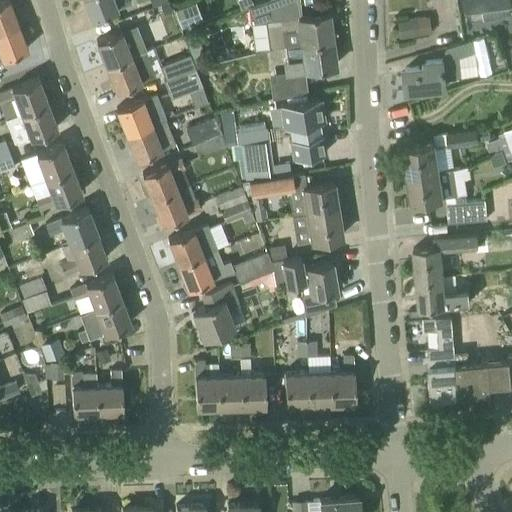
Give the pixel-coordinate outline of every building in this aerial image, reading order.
[(9,0),(0,0),(0,29),(18,23),(9,0)] [(85,0),(92,17),(131,2),(129,0),(85,0)] [(329,11),(282,17),(279,0),(264,0),(259,2),(248,5),(250,23),(266,21),(270,48),(285,45),(332,38),(329,11)] [(482,8),(511,4),(510,0),(465,0),(467,6),(481,4),(482,8)] [(191,5),(177,11),(182,25),(197,20),(191,5)] [(429,16),(399,21),(402,37),(432,32),(429,16)] [(0,58),(28,48),(18,23),(0,29),(0,58)] [(107,65),(143,50),(137,35),(139,34),(135,24),(96,39),(107,65)] [(284,71),(288,71),(336,65),(332,38),(285,45),(287,58),(282,59),(284,71)] [(445,85),(445,79),(462,78),(462,77),(458,55),(475,53),(471,39),(447,46),(450,57),(445,59),(424,61),(425,66),(405,68),(405,72),(402,73),(403,86),(407,85),(407,89),(434,86),(434,83),(444,82),(444,85),(445,85)] [(143,50),(107,65),(116,90),(155,74),(145,50),(143,50)] [(204,50),(192,55),(196,65),(208,60),(204,50)] [(160,64),(166,79),(195,67),(189,53),(160,64)] [(195,67),(166,79),(164,80),(171,97),(202,85),(195,67)] [(0,103),(6,118),(21,112),(48,102),(38,77),(0,91),(0,103)] [(291,94),(289,78),(270,80),(272,98),(291,94)] [(127,133),(164,118),(166,117),(156,91),(117,107),(127,133)] [(318,121),(324,120),(320,96),(281,102),(285,126),(291,125),(292,137),(290,138),(294,157),(325,152),(322,132),(320,133),(318,121)] [(48,102),(21,112),(6,118),(11,133),(15,143),(57,127),(48,102)] [(185,127),(192,144),(194,143),(221,132),(214,115),(185,127)] [(136,157),(175,142),(172,134),(170,133),(164,118),(127,133),(136,157)] [(270,139),(268,126),(266,126),(238,131),(237,131),(238,143),(240,142),(270,139)] [(477,128),(447,132),(449,146),(479,142),(477,128)] [(511,128),(499,134),(500,139),(511,134),(511,128)] [(225,143),(221,132),(194,143),(198,154),(225,143)] [(511,134),(500,139),(488,143),(492,153),(501,150),(506,161),(511,158),(511,134)] [(0,157),(10,153),(5,138),(0,140),(0,157)] [(244,180),(248,179),(274,174),(273,167),(272,161),(270,139),(240,142),(241,148),(244,180)] [(63,142),(21,158),(25,168),(31,183),(45,177),(73,167),(63,142)] [(403,147),(408,174),(440,169),(435,142),(403,147)] [(0,170),(14,164),(10,153),(0,157),(0,170)] [(189,184),(183,168),(185,168),(181,157),(142,172),(153,198),(189,184)] [(273,167),(274,174),(289,172),(288,164),(273,167)] [(412,202),(465,193),(463,178),(469,177),(467,165),(440,169),(408,174),(412,202)] [(73,167),(45,177),(51,192),(36,198),(40,208),(82,192),(73,167)] [(289,172),(274,174),(248,179),(248,181),(250,194),(288,188),(297,186),(295,171),(289,172)] [(334,180),(302,185),(306,212),(338,207),(334,180)] [(162,222),(201,207),(197,198),(195,199),(189,184),(153,198),(162,222)] [(221,208),(247,198),(242,185),(215,195),(221,208)] [(255,219),(263,218),(259,197),(251,199),(255,219)] [(251,209),(247,198),(221,208),(222,211),(223,211),(227,221),(243,215),(246,222),(254,219),(250,209),(251,209)] [(468,200),(465,201),(458,201),(453,202),(455,222),(487,219),(485,199),(468,200)] [(88,207),(45,223),(49,233),(64,227),(70,243),(97,232),(88,207)] [(338,207),(306,212),(310,238),(311,240),(342,235),(338,207)] [(7,212),(0,214),(0,230),(12,226),(7,212)] [(14,239),(33,232),(28,221),(9,228),(14,239)] [(217,248),(207,222),(168,237),(178,263),(203,253),(217,248)] [(511,236),(511,228),(495,230),(496,238),(511,236)] [(97,232),(70,243),(76,257),(60,263),(64,273),(107,257),(97,232)] [(413,248),(416,277),(444,275),(441,248),(478,245),(477,232),(434,236),(435,246),(413,248)] [(271,260),(286,257),(285,245),(269,248),(271,260)] [(250,257),(256,275),(260,274),(273,269),(274,269),(271,260),(267,250),(250,257)] [(230,259),(209,267),(203,253),(178,263),(188,288),(227,272),(234,270),(232,264),(230,259)] [(307,264),(302,264),(301,255),(286,257),(271,260),(274,269),(273,269),(276,285),(305,280),(309,279),(312,293),(337,289),(332,260),(307,264)] [(496,284),(511,280),(511,267),(494,271),(496,284)] [(276,285),(273,269),(260,274),(263,282),(268,284),(268,289),(276,288),(276,285)] [(112,272),(69,288),(74,299),(89,293),(95,307),(122,297),(112,272)] [(18,283),(23,296),(45,288),(40,275),(18,283)] [(419,306),(470,302),(469,289),(445,291),(444,275),(416,277),(419,306)] [(240,306),(230,281),(201,293),(206,305),(192,310),(203,339),(235,326),(229,311),(240,306)] [(46,289),(22,299),(26,311),(50,302),(46,289)] [(92,345),(89,338),(131,322),(122,297),(95,307),(101,323),(85,328),(86,330),(60,340),(66,355),(92,345)] [(26,317),(21,304),(0,312),(0,313),(5,326),(26,317)] [(427,331),(436,330),(435,317),(422,318),(423,331),(427,331)] [(436,330),(437,347),(427,348),(428,364),(433,363),(433,365),(428,366),(431,398),(459,395),(458,389),(455,351),(454,351),(451,317),(435,317),(436,330)] [(316,339),(307,340),(308,355),(316,354),(316,339)] [(308,355),(307,340),(305,340),(296,340),(297,355),(308,355)] [(231,357),(241,357),(240,342),(230,343),(231,357)] [(250,342),(240,342),(241,357),(250,357),(250,342)] [(45,360),(63,354),(60,346),(42,353),(45,360)] [(468,350),(455,351),(458,389),(489,386),(490,392),(491,392),(490,385),(511,382),(511,352),(508,353),(509,358),(469,362),(468,350)] [(353,353),(343,353),(344,369),(331,370),(332,401),(355,400),(353,353)] [(204,359),(194,358),(196,406),(219,405),(218,374),(205,375),(204,359)] [(51,361),(51,362),(44,362),(44,366),(46,376),(51,376),(51,377),(64,377),(63,360),(51,361)] [(46,376),(44,366),(34,370),(24,373),(31,394),(41,391),(42,395),(47,394),(47,389),(46,378),(46,376)] [(111,370),(96,371),(97,410),(122,409),(121,368),(111,368),(111,370)] [(96,371),(81,372),(81,370),(71,370),(72,411),(97,410),(96,371)] [(331,370),(307,371),(308,402),(332,401),(331,370)] [(308,402),(307,371),(284,372),(285,403),(308,402)] [(264,373),(251,373),(241,374),(242,404),(265,404),(264,373)] [(242,404),(241,374),(218,374),(219,405),(242,404)] [(0,385),(0,397),(19,390),(15,380),(0,385)] [(319,498),(320,511),(359,511),(358,495),(319,498)] [(293,500),(294,511),(308,511),(307,499),(293,500)] [(257,511),(257,502),(227,503),(227,511),(257,511)]
